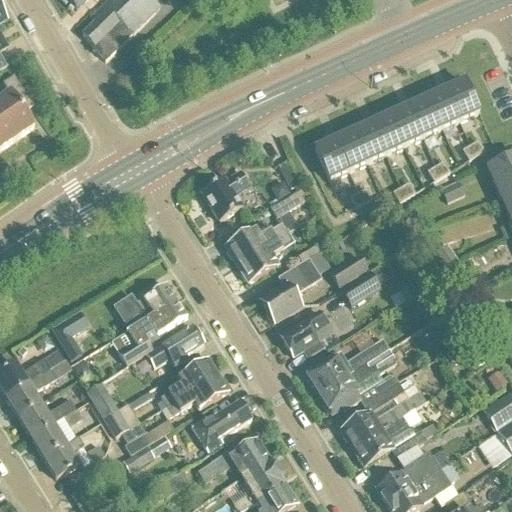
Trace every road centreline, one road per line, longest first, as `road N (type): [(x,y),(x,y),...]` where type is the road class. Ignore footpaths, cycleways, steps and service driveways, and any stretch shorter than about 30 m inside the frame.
road 1 (residential): [(347,511),(132,174)]
road 2 (tertiary): [(132,174),(254,107),(400,42)]
road 3 (residential): [(132,174),(26,0)]
road 4 (tertiary): [(0,255),(132,174)]
